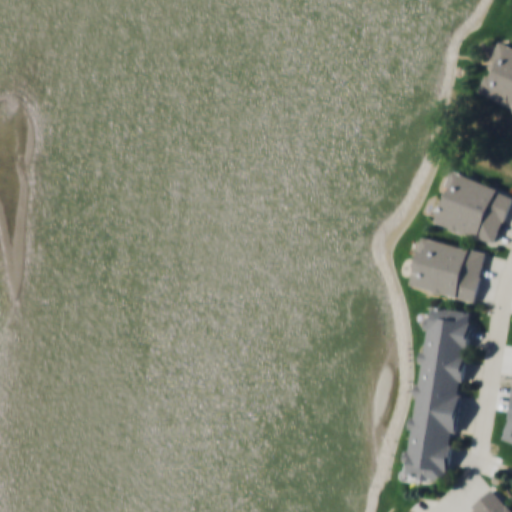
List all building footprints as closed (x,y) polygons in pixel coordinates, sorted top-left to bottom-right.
[(479,93),(511,105),(511,44),(501,40),(479,93)] [(511,202),(511,188),(451,168),(433,221),(498,243),(511,202)] [(489,250),(423,235),(411,284),(477,300),(489,250)] [(450,480),(473,310),(429,304),(406,474),(450,480)] [(468,511),(511,511),(511,505),(496,488),(468,511)]
